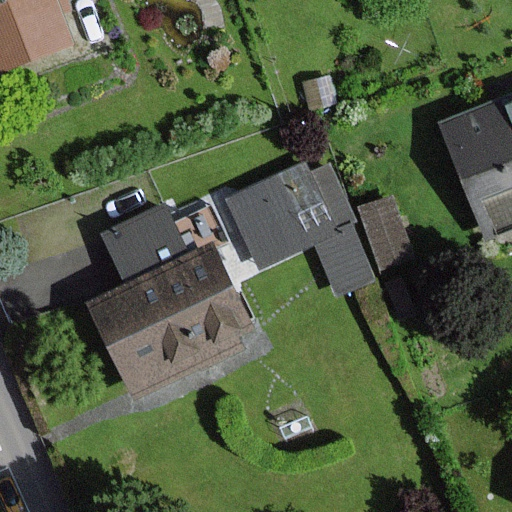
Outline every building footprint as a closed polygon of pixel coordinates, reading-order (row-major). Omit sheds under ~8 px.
[(64,0),(0,0),(0,71),(80,40),(64,0)] [(511,99),(448,125),(492,234),(511,225),(511,99)] [(305,168),(218,207),(249,275),(316,245),(339,295),(378,278),(329,171),(310,180),(305,168)] [(412,254),(393,198),(365,207),(383,264),(412,254)] [(133,285),(92,303),(135,398),(242,350),(234,332),(248,325),(214,250),(190,261),(166,208),(110,233),(133,285)]
